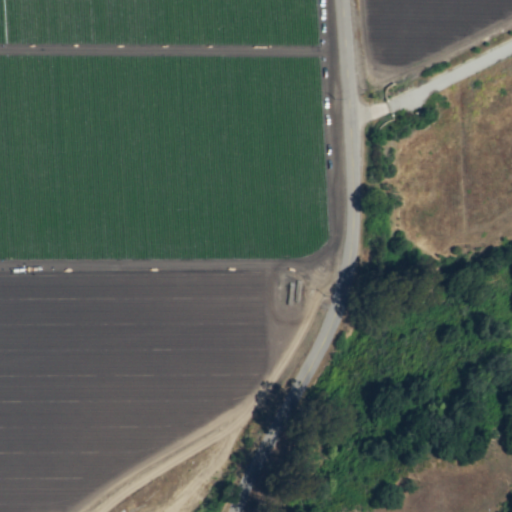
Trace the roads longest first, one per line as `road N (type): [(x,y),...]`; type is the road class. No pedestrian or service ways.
road 1 (tertiary): [(344,0),(358,159),(355,236),(317,359),(239,511)]
road 2 (residential): [(511,47),(352,116)]
